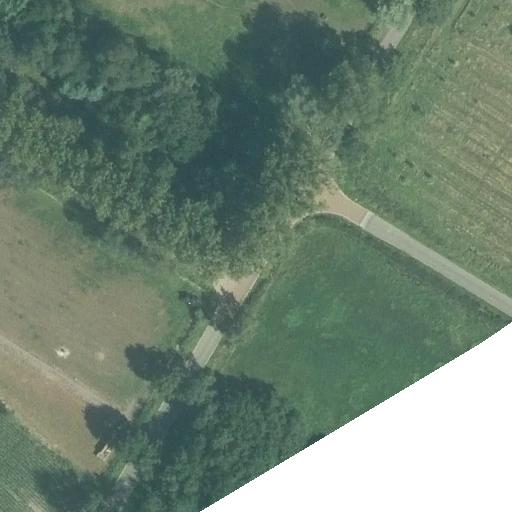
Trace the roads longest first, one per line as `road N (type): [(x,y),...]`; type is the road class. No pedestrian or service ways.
road 1 (residential): [(107,511),(304,185)]
road 2 (track): [(0,132),(245,285)]
road 3 (unclassified): [(511,305),(304,185)]
road 4 (residential): [(304,185),(410,0)]
